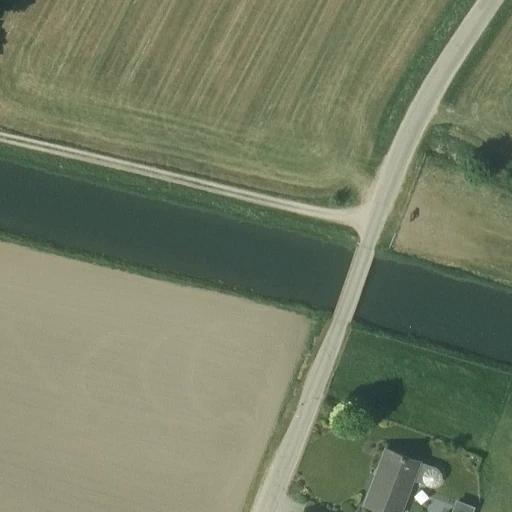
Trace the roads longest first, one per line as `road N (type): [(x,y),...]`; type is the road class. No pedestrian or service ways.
road 1 (unclassified): [(495,0),(445,67),(403,145),(265,511)]
road 2 (track): [(0,144),(370,229)]
